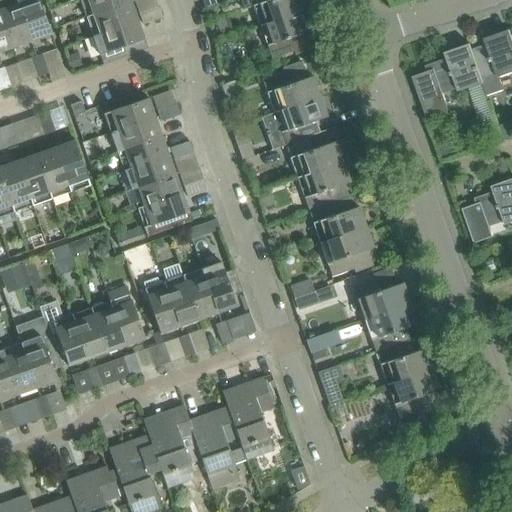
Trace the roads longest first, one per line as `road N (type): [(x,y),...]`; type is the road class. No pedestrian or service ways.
road 1 (residential): [(502,421),(365,38)]
road 2 (residential): [(281,340),(202,111),(193,39)]
road 3 (residential): [(0,458),(71,432),(114,399),(281,340)]
road 4 (residential): [(0,108),(193,39)]
road 5 (residential): [(342,509),(502,421)]
road 6 (residential): [(342,509),(281,340)]
